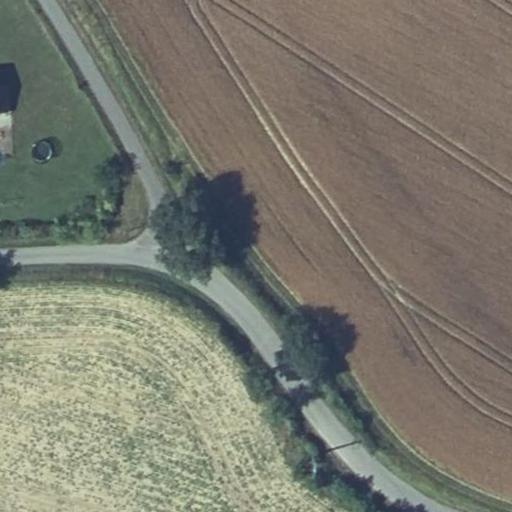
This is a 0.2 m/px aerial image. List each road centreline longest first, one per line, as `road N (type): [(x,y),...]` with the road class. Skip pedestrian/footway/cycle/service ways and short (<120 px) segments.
road 1 (unclassified): [(420,511),(356,462),(230,301),(187,267)]
road 2 (unclassified): [(187,267),(143,163),(47,0)]
road 3 (unclassified): [(187,267),(103,252),(0,258)]
